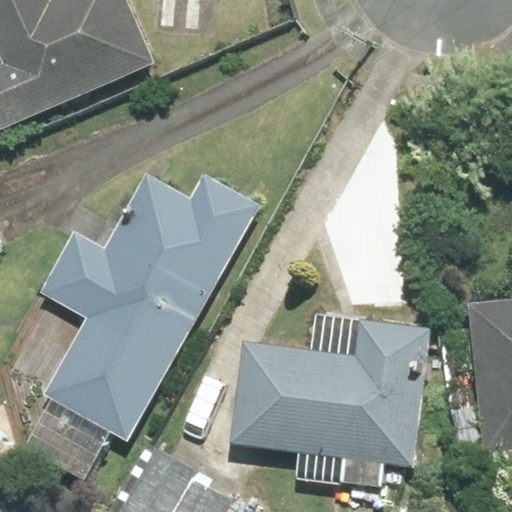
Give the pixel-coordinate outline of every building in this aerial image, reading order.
[(0,0),(0,20),(1,20),(22,72),(0,80),(0,137),(176,65),(148,0),(0,0)] [(97,308),(28,450),(105,487),(132,430),(152,440),(270,198),(218,174),(209,192),(163,169),(128,241),(93,224),(61,291),(97,308)] [(0,255),(19,248),(0,201),(0,255)] [(511,297),(478,302),(494,447),(511,445),(511,297)] [(438,467),(451,327),(375,320),(373,351),(264,341),(254,446),(356,456),(353,487),(403,492),(405,464),(438,467)] [(154,447),(121,511),(234,511),(244,493),(154,447)]
